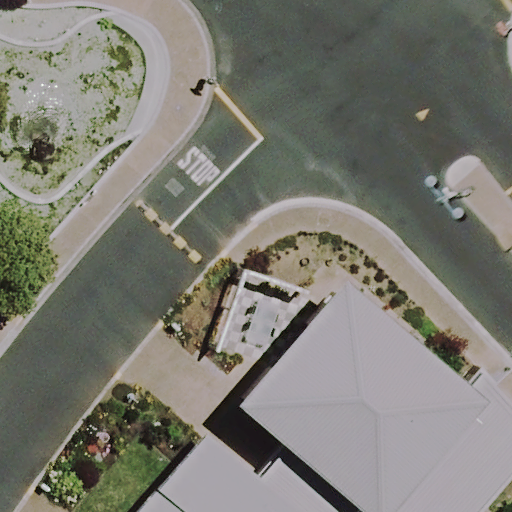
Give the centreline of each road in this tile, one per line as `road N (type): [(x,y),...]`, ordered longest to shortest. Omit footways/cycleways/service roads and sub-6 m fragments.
road 1 (residential): [(0,418),(29,367),(168,225),(347,62)]
road 2 (residential): [(347,62),(511,241)]
